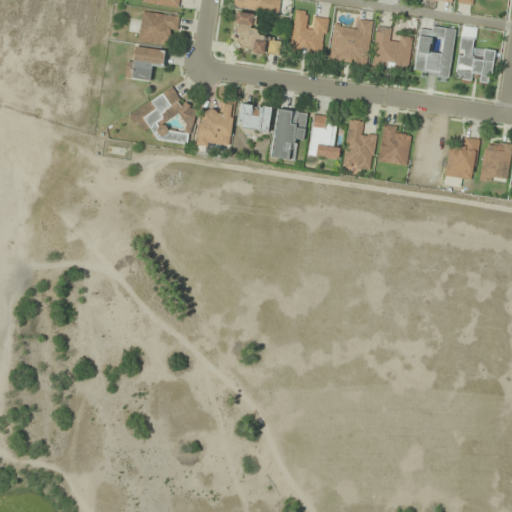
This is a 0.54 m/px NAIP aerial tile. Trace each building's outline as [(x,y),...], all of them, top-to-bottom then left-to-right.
[(137,0),(137,2),(178,8),(179,0),(137,0)] [(289,51),(321,56),(327,19),(309,16),(310,13),(295,10),(289,51)] [(278,55),(280,37),(252,34),(254,14),(235,11),(230,49),(278,55)] [(166,44),(167,33),(176,34),(178,17),(140,12),(137,40),(166,44)] [(327,60),(365,66),(372,22),(355,19),(354,28),(333,25),(327,60)] [(371,67),(407,71),(410,40),(390,38),(391,28),(375,26),(371,67)] [(448,78),(454,29),(430,26),(430,30),(418,29),(412,74),(448,78)] [(455,78),(478,80),(477,82),(490,83),(493,50),(483,49),(482,60),(470,59),(472,39),(458,38),(455,78)] [(163,50),(133,46),(128,78),(149,81),(151,70),(160,71),(163,50)] [(161,149),(186,134),(184,131),(196,124),(174,86),(128,113),(140,134),(149,129),(161,149)] [(232,103),(221,102),(221,111),(199,110),(197,145),(229,147),(232,103)] [(270,107),(239,103),(236,128),(266,132),(270,107)] [(306,113),(275,109),(269,158),(292,161),(295,140),(302,141),(306,113)] [(308,156),(335,158),(339,120),(312,117),(308,156)] [(375,135),(363,133),(364,123),(348,121),(341,166),(370,170),(375,135)] [(401,128),(383,125),(376,161),(404,166),(410,134),(400,132),(401,128)] [(476,139),(460,138),(459,147),(447,146),(444,179),(472,182),(476,139)] [(478,179),(505,183),(511,145),(484,141),(478,179)]
